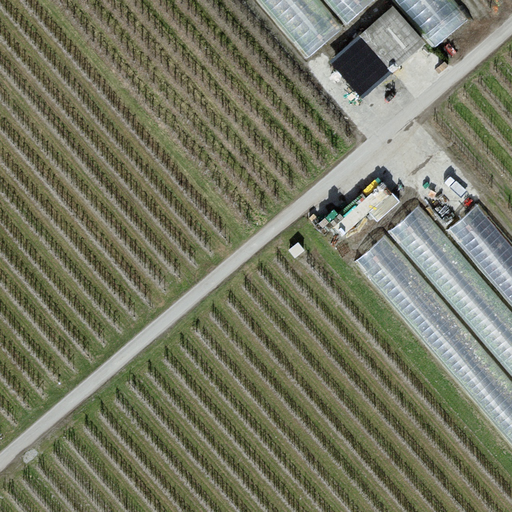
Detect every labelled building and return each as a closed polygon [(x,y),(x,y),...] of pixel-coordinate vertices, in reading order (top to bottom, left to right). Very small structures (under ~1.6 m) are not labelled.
[(329,59),(363,95),(427,37),(393,0),(329,59)] [(345,220),(351,224),(361,207),(383,220),(399,193),(371,176),(345,220)] [(511,233),(482,197),(451,223),(511,296),(511,233)] [(393,223),(511,367),(511,307),(423,199),(393,223)] [(511,437),(511,376),(390,227),(360,252),(511,437)]
